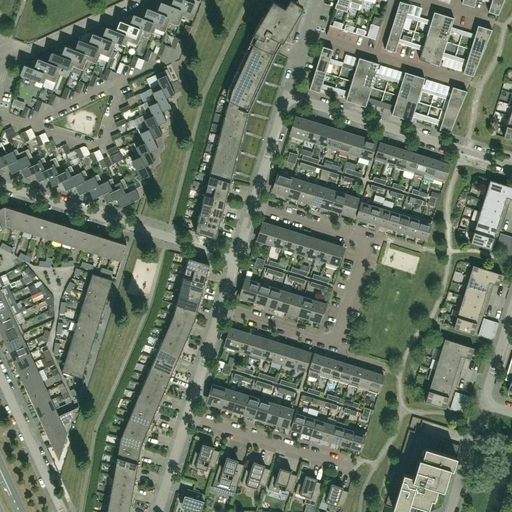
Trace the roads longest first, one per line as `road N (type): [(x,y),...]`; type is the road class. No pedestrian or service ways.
road 1 (residential): [(221,308),(324,340),(337,332),(363,249),(357,237),(253,205)]
road 2 (residential): [(237,257),(0,187)]
road 3 (residential): [(511,166),(286,98)]
road 4 (residential): [(348,466),(188,416)]
road 5 (residential): [(62,511),(0,374)]
